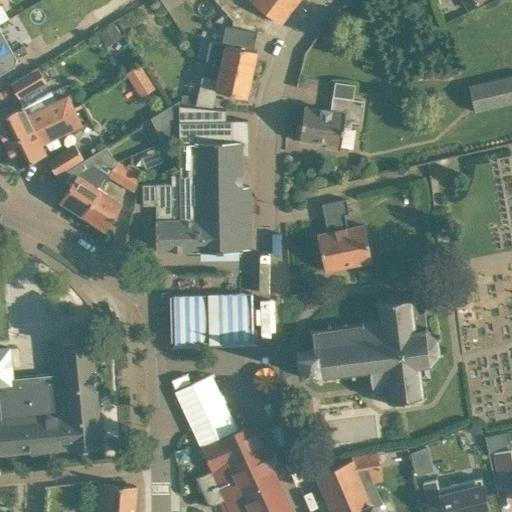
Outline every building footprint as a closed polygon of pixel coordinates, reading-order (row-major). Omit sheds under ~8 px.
[(248,0),(281,22),(296,0),(248,0)] [(461,0),(467,9),(481,0),(461,0)] [(107,45),(122,35),(114,22),(98,32),(107,45)] [(0,73),(15,65),(17,59),(0,30),(0,73)] [(205,62),(221,66),(252,73),(257,50),(210,40),(208,49),(205,62)] [(126,73),(133,83),(146,74),(140,64),(126,73)] [(9,82),(19,98),(47,82),(38,65),(9,82)] [(198,96),(196,105),(213,107),(216,90),(247,96),(252,73),(221,66),(218,79),(202,76),(200,86),(198,96)] [(511,102),(511,74),(470,85),(476,111),(511,102)] [(27,113),(23,105),(0,116),(0,132),(5,143),(56,118),(74,106),(68,93),(27,113)] [(196,105),(198,96),(182,94),(181,103),(196,105)] [(330,109),(304,105),(302,124),(298,124),(297,135),(300,136),(299,139),(325,143),(324,147),(341,149),(341,146),(344,127),(351,128),(352,121),(361,121),(364,99),(353,97),(332,94),(330,109)] [(157,131),(179,121),(179,105),(179,100),(151,117),(157,131)] [(156,183),(143,183),(143,205),(156,204),(157,219),(156,219),(156,250),(181,250),(197,250),(197,251),(201,251),(202,251),(237,250),(237,251),(239,251),(239,250),(243,250),(243,248),(251,248),(249,185),(241,185),(241,154),(241,149),(247,149),(247,154),(247,156),(249,156),(248,120),(226,120),(226,109),(179,105),(179,121),(179,134),(179,140),(180,173),(172,173),(172,183),(156,183)] [(56,118),(5,143),(17,167),(46,153),(42,143),(83,124),(74,106),(56,118)] [(76,144),(65,150),(48,161),(56,174),(84,157),(76,144)] [(118,160),(109,175),(131,187),(139,173),(118,160)] [(94,164),(77,174),(61,200),(83,214),(100,188),(109,174),(94,164)] [(122,203),(100,188),(83,214),(105,229),(122,203)] [(346,198),(322,203),(328,231),(317,233),(325,269),(372,260),(365,224),(348,228),(345,213),(348,212),(346,198)] [(373,385),(374,393),(389,391),(390,398),(387,398),(387,401),(390,401),(390,404),(393,404),(393,400),(420,397),(420,400),(423,400),(423,397),(426,396),(426,393),(423,394),(421,380),(424,380),(424,378),(432,378),(430,366),(433,365),(431,361),(434,357),(436,352),(442,353),(443,351),(439,350),(437,338),(441,336),(439,334),(434,337),(431,333),(427,329),(428,325),(426,325),(426,324),(425,312),(447,309),(445,293),(411,296),(410,293),(407,294),(408,297),(400,298),(399,292),(388,293),(389,299),(381,300),(381,297),(377,297),(378,300),(375,301),(375,304),(378,303),(380,316),(377,317),(377,318),(363,319),(360,319),(360,323),(348,325),(347,321),(343,322),(344,325),(331,327),(331,324),(327,324),(328,328),(318,330),(316,331),(312,328),(309,330),(312,333),(313,343),(312,344),(313,349),(296,351),(299,372),(316,370),(317,375),(318,375),(319,381),(323,381),(322,375),(334,374),(335,379),(339,378),(339,373),(351,372),(351,377),(356,376),(355,371),(367,370),(368,374),(370,374),(372,385),(373,385)] [(52,374),(13,377),(10,347),(0,347),(0,451),(59,446),(59,450),(101,447),(95,389),(96,389),(96,386),(96,384),(95,375),(95,373),(94,370),(91,341),(49,345),(52,374)] [(218,439),(202,447),(222,489),(270,467),(251,424),(218,439)] [(511,484),(511,451),(511,447),(494,450),(501,487),(511,484)] [(383,502),(371,472),(380,471),(377,452),(352,457),(353,458),(315,474),(331,511),(375,511),(373,507),(383,502)] [(270,467),(222,489),(231,511),(285,511),(290,510),(272,470),(270,467)] [(441,502),(444,511),(469,511),(489,507),(481,476),(439,487),(436,477),(423,481),(429,505),(441,502)] [(100,482),(97,511),(134,511),(136,485),(101,483),(100,482)]
